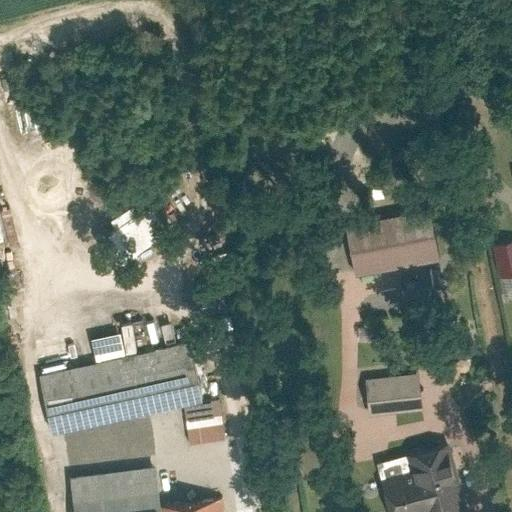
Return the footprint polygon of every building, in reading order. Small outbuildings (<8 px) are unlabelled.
[(112,233),(130,258),(174,228),(157,203),(112,233)] [(429,206),(347,222),(356,272),(439,256),(429,206)] [(506,299),(511,297),(511,238),(492,244),(506,299)] [(161,323),(166,344),(190,339),(193,338),(188,317),(161,323)] [(91,335),(97,359),(126,353),(121,329),(91,335)] [(40,371),(53,429),(202,397),(190,339),(166,344),(126,353),(97,359),(40,371)] [(417,369),(366,376),(371,412),(422,405),(417,369)] [(225,434),(218,396),(183,402),(190,440),(225,434)] [(336,416),(314,424),(322,442),(343,433),(336,416)] [(416,474),(385,483),(393,511),(441,511),(467,505),(450,446),(444,448),(442,442),(409,451),(416,474)] [(409,451),(378,460),(385,483),(416,474),(409,451)] [(76,511),(163,511),(162,502),(157,462),(72,474),(76,511)] [(223,511),(221,494),(162,502),(163,511),(223,511)]
